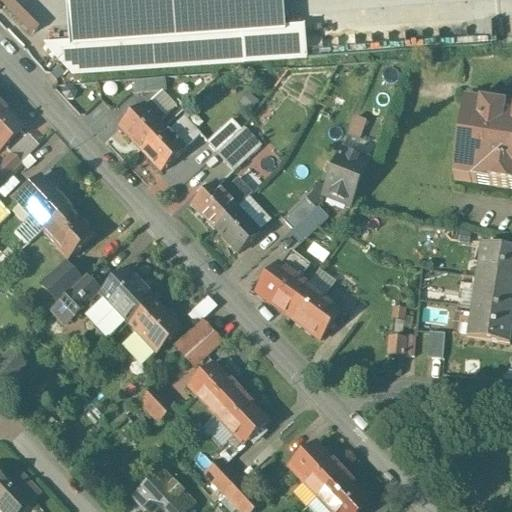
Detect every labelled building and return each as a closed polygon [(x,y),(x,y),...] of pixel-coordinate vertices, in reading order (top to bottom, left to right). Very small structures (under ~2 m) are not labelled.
[(284,28),(282,0),(68,0),(71,42),(120,39),(241,30),(284,28)] [(284,28),(241,30),(244,62),(306,58),(304,27),(302,27),(300,23),(287,24),(285,28),(284,28)] [(241,30),(120,39),(123,71),(244,62),(241,30)] [(71,42),(46,45),(73,74),(123,71),(120,39),(71,42)] [(144,105),(119,129),(140,151),(165,128),(160,122),(165,117),(151,102),(146,108),(144,105)] [(506,111),(465,104),(462,122),(470,123),(467,142),(459,140),(453,180),(476,184),(478,176),(490,178),(489,186),(509,189),(510,181),(511,181),(511,119),(505,119),(506,111)] [(0,150),(22,130),(0,107),(0,150)] [(229,122),(206,144),(216,154),(233,138),(239,133),(229,122)] [(165,128),(140,151),(161,173),(186,150),(165,128)] [(233,138),(216,154),(233,173),(251,157),(233,138)] [(366,161),(342,151),(323,196),(350,207),(357,189),(355,188),(366,161)] [(10,155),(0,164),(0,182),(19,164),(10,155)] [(39,178),(13,202),(41,232),(67,208),(39,178)] [(214,185),(192,206),(215,230),(237,209),(214,185)] [(306,199),(283,221),(293,232),(307,218),(316,210),(306,199)] [(0,223),(9,215),(0,205),(0,223)] [(95,237),(67,208),(41,232),(69,262),(95,237)] [(260,234),(237,209),(215,230),(237,255),(260,234)] [(326,238),(307,218),(293,232),(311,251),(326,238)] [(511,250),(481,246),(476,278),(511,283),(511,250)] [(310,267),(291,254),(281,268),(278,266),(256,294),(286,316),(308,288),(299,281),(310,267)] [(62,267),(41,286),(58,304),(60,302),(70,292),(82,282),(68,267),(62,267)] [(127,271),(101,296),(129,326),(155,301),(127,271)] [(82,282),(70,292),(79,303),(96,288),(86,278),(82,282)] [(511,283),(476,278),(472,308),(511,313),(511,283)] [(341,313),(308,288),(286,316),(320,342),(341,313)] [(79,303),(70,292),(60,302),(73,317),(84,307),(79,303)] [(155,301),(129,326),(156,355),(182,330),(155,301)] [(511,329),(511,313),(472,308),(467,340),(510,346),(511,329)] [(201,322),(175,347),(186,358),(193,351),(212,334),(201,322)] [(212,334),(193,351),(203,361),(221,343),(212,334)] [(444,335),(429,334),(427,359),(442,360),(444,335)] [(15,352),(0,366),(0,376),(15,392),(35,374),(15,352)] [(222,373),(214,365),(188,389),(199,400),(216,419),(242,394),(232,383),(239,377),(229,367),(222,373)] [(175,410),(155,388),(139,403),(159,424),(175,410)] [(270,424),(242,394),(216,419),(234,437),(228,443),(236,452),(242,446),(244,448),(270,424)] [(199,400),(183,415),(200,433),(216,419),(199,400)] [(344,474),(316,445),(290,469),(318,499),(344,474)] [(241,483),(221,460),(205,475),(225,498),(241,483)] [(189,511),(195,506),(161,470),(132,497),(146,511),(189,511)] [(362,511),(371,504),(344,474),(318,499),(329,511),(362,511)] [(9,490),(0,480),(0,509),(2,511),(17,511),(28,503),(30,506),(32,504),(14,485),(9,490)] [(255,511),(262,505),(241,483),(225,498),(238,511),(255,511)]
